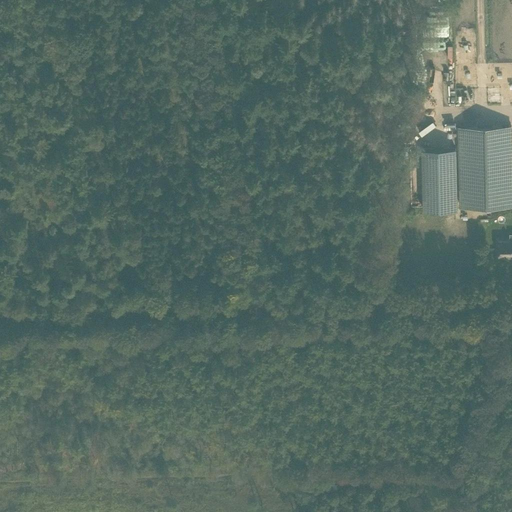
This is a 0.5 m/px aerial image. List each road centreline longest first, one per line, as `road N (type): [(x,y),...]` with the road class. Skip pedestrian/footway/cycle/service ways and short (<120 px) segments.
road 1 (unclassified): [(0,312),(511,296)]
road 2 (track): [(0,467),(450,444)]
road 3 (track): [(253,303),(200,0)]
road 4 (track): [(510,296),(502,347),(478,402),(406,511)]
